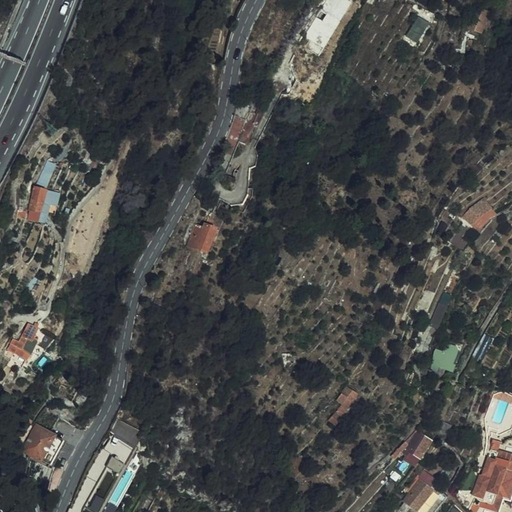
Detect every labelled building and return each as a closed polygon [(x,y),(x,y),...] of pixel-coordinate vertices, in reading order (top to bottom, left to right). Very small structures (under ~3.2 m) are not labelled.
[(315,0),(301,22),(309,26),(308,30),(308,33),(307,38),(315,43),(320,34),(321,34),(342,0),(315,0)] [(428,8),(416,2),(410,11),(412,13),(422,18),(428,8)] [(464,25),(471,28),(473,22),(479,24),(484,8),(472,4),(464,25)] [(410,37),(422,18),(412,13),(401,30),(410,37)] [(283,87),(279,96),(285,99),(287,95),(290,91),(283,87)] [(239,117),(233,115),(230,124),(226,138),(236,141),(244,144),(247,130),(251,130),(258,106),(248,103),(243,102),(239,117)] [(244,144),(237,167),(236,177),(242,183),(244,190),(246,193),(244,169),(251,167),(255,155),(250,146),(253,137),(247,135),(244,144)] [(239,203),(244,192),(246,193),(244,190),(242,183),(236,177),(237,167),(224,161),(210,193),(226,202),(239,203)] [(38,183),(28,181),(26,181),(24,192),(22,204),(26,205),(34,206),(37,188),(38,183)] [(476,198),(468,204),(458,214),(466,221),(475,211),(482,205),(476,198)] [(189,219),(182,239),(201,247),(210,223),(199,218),(197,222),(189,219)] [(11,315),(6,323),(7,324),(8,326),(9,328),(10,329),(12,330),(14,330),(20,319),(11,315)] [(427,333),(434,320),(427,316),(421,330),(427,333)] [(7,324),(6,323),(2,331),(0,330),(0,341),(7,344),(7,345),(9,342),(13,345),(15,343),(7,338),(4,336),(5,333),(6,332),(12,335),(15,330),(14,330),(12,330),(10,329),(9,328),(8,326),(7,324)] [(19,334),(20,332),(15,329),(15,330),(12,335),(6,332),(5,333),(4,336),(7,338),(15,343),(19,334)] [(438,349),(432,363),(439,366),(445,352),(438,349)] [(475,360),(471,370),(481,375),(486,366),(475,360)] [(331,420),(337,412),(336,411),(341,404),(352,388),(340,380),(330,395),(334,399),(323,415),(331,420)] [(511,392),(509,395),(497,417),(503,419),(506,408),(511,409),(511,392)] [(511,409),(506,408),(503,419),(511,422),(511,421),(511,409)] [(29,451),(36,455),(41,458),(43,456),(51,444),(57,435),(44,426),(33,417),(32,419),(25,429),(16,442),(24,447),(29,451)] [(482,507),(481,511),(495,511),(496,511),(492,510),(496,496),(502,477),(506,478),(511,458),(511,429),(497,425),(487,460),(482,458),(476,476),(474,475),(471,488),(468,488),(466,496),(476,499),(475,505),(482,507)] [(434,440),(419,429),(417,431),(416,432),(406,442),(398,450),(402,452),(402,450),(404,451),(410,455),(413,450),(423,457),(434,440)] [(107,464),(118,472),(135,448),(114,434),(102,452),(111,459),(107,464)] [(511,478),(511,458),(506,478),(502,477),(496,496),(506,498),(511,478)] [(400,467),(393,476),(398,480),(405,470),(400,467)] [(413,476),(402,488),(405,490),(399,498),(408,506),(415,498),(425,486),(420,482),(413,476)] [(86,481),(72,510),(76,511),(78,511),(93,485),(86,481)] [(97,511),(99,511),(106,499),(95,493),(87,507),(97,511)] [(114,511),(118,506),(109,501),(103,511),(114,511)]
